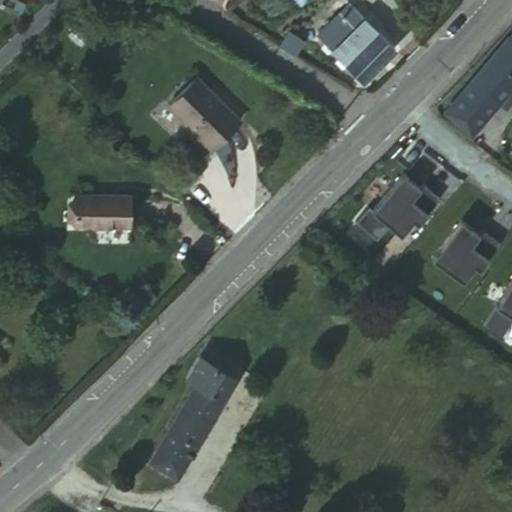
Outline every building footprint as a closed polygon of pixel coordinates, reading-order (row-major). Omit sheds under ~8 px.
[(390,54),(347,12),(318,41),(360,85),(390,54)] [(511,78),(511,37),(511,39),(502,32),(490,45),(439,107),(468,130),(511,78)] [(289,34),(278,52),(290,61),(301,40),(289,34)] [(247,127),(201,83),(174,112),(219,156),(247,127)] [(402,177),(370,214),(399,238),(411,223),(416,227),(439,201),(422,187),(418,191),(402,177)] [(135,200),(73,199),(73,230),(134,231),(135,200)] [(460,223),(431,262),(461,284),(472,269),(478,273),(498,245),(480,232),(477,236),(460,223)] [(511,277),(494,307),(511,318),(511,277)] [(233,383),(198,362),(184,384),(194,391),(150,466),(164,475),(169,469),(180,476),(233,383)]
